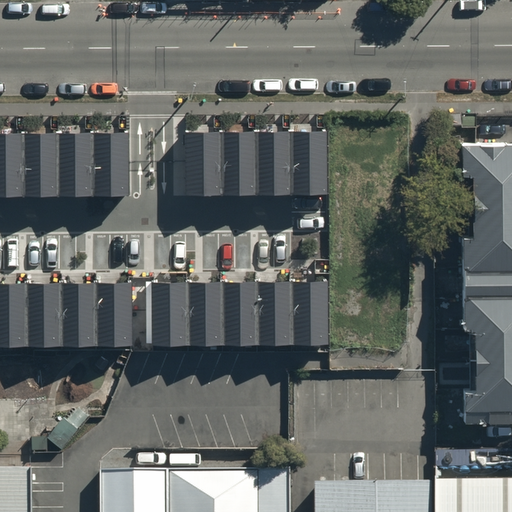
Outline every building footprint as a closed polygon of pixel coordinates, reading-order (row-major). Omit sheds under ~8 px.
[(325,130),(291,131),(292,196),(325,195),(325,130)] [(23,131),(0,131),(0,196),(23,196),(23,131)] [(59,131),(23,131),(23,196),(59,196),(59,131)] [(92,131),(59,131),(59,196),(93,196),(92,131)] [(129,131),(92,131),(93,196),(129,196),(129,131)] [(222,131),(186,131),(186,196),(223,196),(222,131)] [(255,131),(222,131),(223,196),(256,196),(255,131)] [(291,131),(255,131),(256,196),(292,196),(291,131)] [(511,141),(459,142),(459,177),(469,176),(469,233),(461,233),(462,329),(472,329),(472,388),(462,388),(463,420),(511,419),(511,141)] [(402,180),(349,180),(349,259),(403,258),(402,180)] [(290,279),(256,280),(257,345),(290,344),(290,279)] [(326,279),(290,279),(290,344),(327,344),(326,279)] [(187,280),(151,280),(151,345),(188,345),(187,280)] [(220,280),(187,280),(188,345),(221,345),(220,280)] [(256,280),(220,280),(221,345),(257,345),(256,280)] [(26,281),(0,281),(0,346),(26,346),(26,281)] [(62,281),(26,281),(26,346),(62,346),(62,281)] [(95,281),(62,281),(62,346),(96,346),(95,281)] [(132,281),(95,281),(96,346),(133,346),(132,281)] [(375,348),(375,299),(335,299),(335,348),(375,348)] [(31,511),(31,470),(0,470),(0,511),(31,511)] [(164,511),(164,473),(99,474),(99,511),(164,511)] [(289,511),(289,488),(289,473),(170,473),(170,511),(289,511)] [(511,511),(511,485),(435,486),(435,511),(511,511)] [(321,487),(320,511),(435,511),(435,486),(321,487)]
